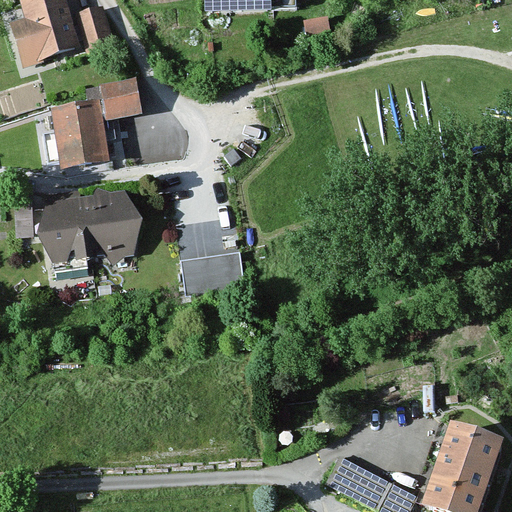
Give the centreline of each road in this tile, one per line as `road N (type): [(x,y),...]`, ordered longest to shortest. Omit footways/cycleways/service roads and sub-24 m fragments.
road 1 (residential): [(0,181),(100,186),(177,173),(204,157),(209,139),(200,109),(164,88),(106,0)]
road 2 (residential): [(0,484),(276,476),(343,511)]
